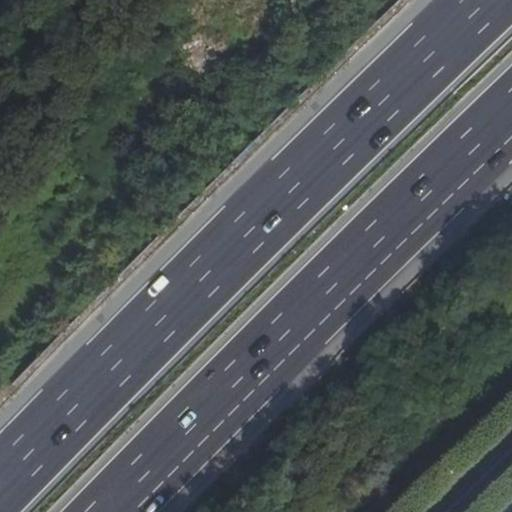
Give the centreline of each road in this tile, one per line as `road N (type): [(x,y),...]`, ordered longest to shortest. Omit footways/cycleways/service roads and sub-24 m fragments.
road 1 (motorway): [(491,0),(0,490)]
road 2 (motorway): [(115,511),(511,118)]
